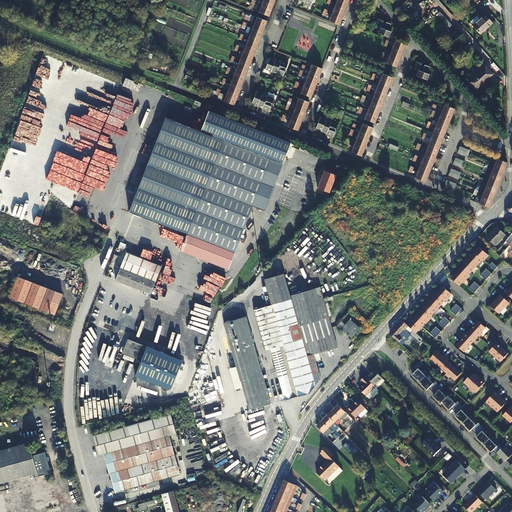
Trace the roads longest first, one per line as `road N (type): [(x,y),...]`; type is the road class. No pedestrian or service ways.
road 1 (residential): [(94,511),(69,423),(69,369),(108,247)]
road 2 (tertiary): [(374,340),(311,412),(259,511)]
road 3 (track): [(0,15),(175,87)]
road 4 (residential): [(374,340),(491,462)]
road 5 (residential): [(302,138),(356,0)]
road 6 (residential): [(366,164),(413,41)]
road 7 (residential): [(237,112),(281,0)]
road 8 (residential): [(501,384),(446,344),(445,332),(470,302)]
